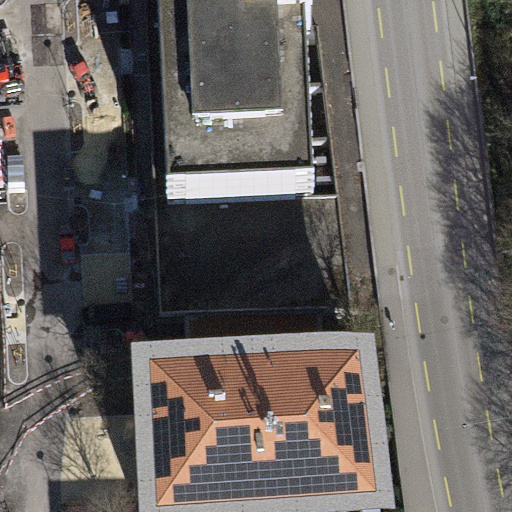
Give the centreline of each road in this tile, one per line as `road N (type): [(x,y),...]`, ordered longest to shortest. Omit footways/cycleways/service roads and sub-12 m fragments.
road 1 (secondary): [(405,0),(453,388),(482,511)]
road 2 (residential): [(41,511),(43,426),(54,376),(38,0)]
